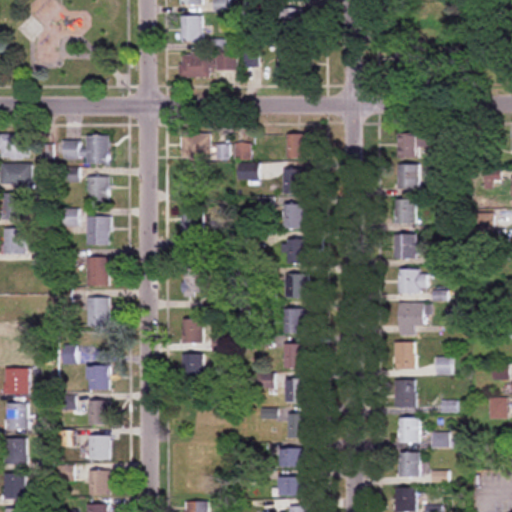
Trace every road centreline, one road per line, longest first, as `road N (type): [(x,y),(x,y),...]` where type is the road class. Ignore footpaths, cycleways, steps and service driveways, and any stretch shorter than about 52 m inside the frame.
road 1 (residential): [(358,511),(351,0)]
road 2 (residential): [(151,511),(147,0)]
road 3 (residential): [(511,103),(0,105)]
